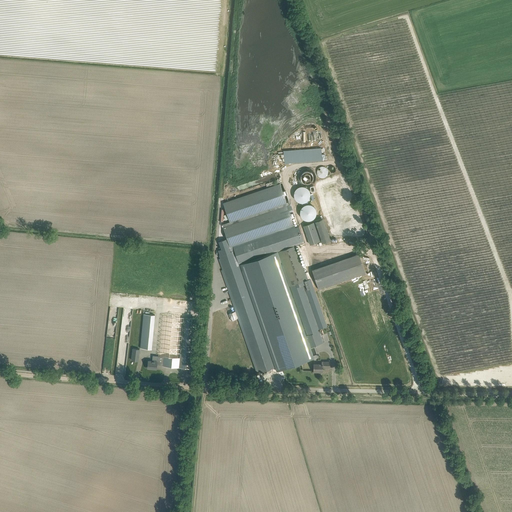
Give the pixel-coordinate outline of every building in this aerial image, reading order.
[(317,173),(317,175),(318,176),(319,177),(320,178),(322,178),(323,178),(325,178),(326,177),(327,176),(328,174),(328,173),(328,172),(328,170),(327,169),(326,168),(324,167),(323,167),(322,167),(320,167),(319,168),(318,169),(317,170),(317,172),(317,173)] [(310,169),(309,169),(307,169),(305,169),(303,169),(302,170),(300,171),(299,173),(298,174),(298,176),(298,178),(298,180),(299,182),(300,183),(301,185),(303,186),(304,186),(305,186),(306,186),(308,186),(310,186),(312,185),(313,184),(314,182),(315,181),(316,179),(316,178),(316,176),(315,174),(314,173),(313,171),(312,170),(310,169)] [(288,202),(286,202),(280,183),(223,203),(230,222),(222,224),(227,237),(230,248),(233,247),(280,231),(295,226),(292,217),(295,216),(291,204),(289,205),(288,202)] [(310,197),(310,194),(310,192),(309,189),(307,187),(305,186),(304,186),(302,186),(300,186),(297,187),(295,189),(294,192),(294,194),(294,197),(295,199),(297,201),(300,202),(302,202),(305,202),(307,201),(309,199),(310,197)] [(316,215),(316,212),(316,210),(315,207),(313,205),(311,204),(308,204),(306,204),(303,205),(301,207),(300,210),(300,212),(300,215),(301,217),(303,219),(306,220),(308,220),(311,220),(313,219),(315,217),(316,215)] [(315,221),(304,225),(310,244),(322,240),(315,221)] [(269,352),(255,310),(238,263),(233,247),(230,248),(231,251),(229,252),(225,239),(218,241),(221,250),(217,251),(220,258),(219,259),(222,270),(221,270),(235,311),(230,313),(229,314),(231,321),(238,318),(256,372),(259,371),(260,373),(275,367),(269,352)] [(296,246),(278,252),(306,336),(319,331),(319,330),(319,329),(327,326),(310,279),(307,280),(296,246)] [(305,336),(276,250),(238,263),(255,310),(256,310),(277,371),(314,358),(310,347),(309,347),(305,336)] [(359,254),(345,259),(352,278),(365,273),(359,254)] [(152,349),(155,315),(143,314),(140,348),(152,349)] [(191,368),(196,318),(162,315),(157,360),(148,360),(147,368),(156,369),(157,365),(163,365),(163,366),(181,367),(191,368)] [(310,347),(323,343),(319,331),(306,336),(305,336),(309,347),(310,347)] [(330,367),(330,362),(322,362),(322,364),(314,364),(314,372),(322,372),(323,367),(330,367)]
